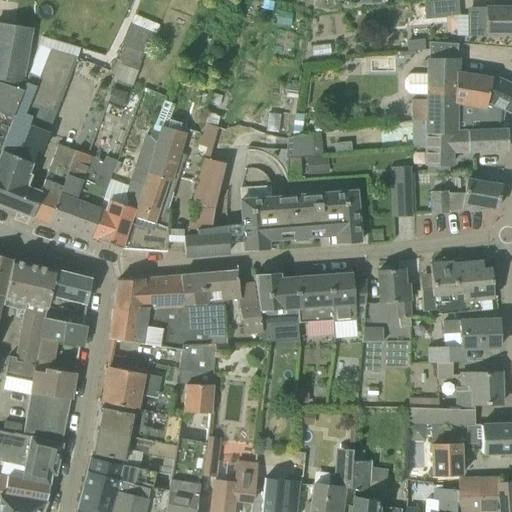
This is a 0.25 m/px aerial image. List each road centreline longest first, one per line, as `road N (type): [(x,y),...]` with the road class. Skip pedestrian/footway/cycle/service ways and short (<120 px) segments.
road 1 (residential): [(104,267),(506,235)]
road 2 (residential): [(104,267),(55,511)]
